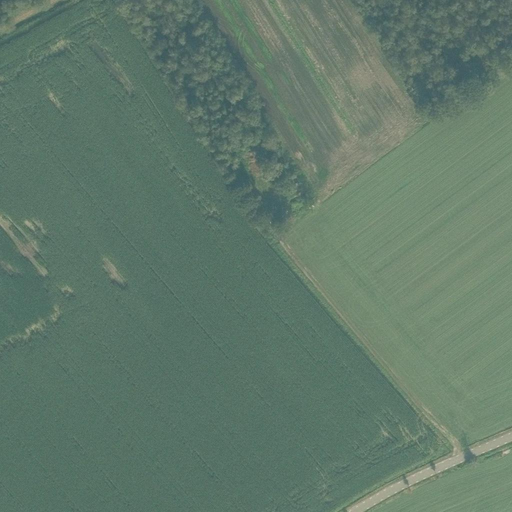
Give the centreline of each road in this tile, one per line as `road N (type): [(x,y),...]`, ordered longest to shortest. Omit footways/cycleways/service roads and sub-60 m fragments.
road 1 (track): [(463,456),(277,239),(270,210)]
road 2 (unclassified): [(352,511),(511,434)]
